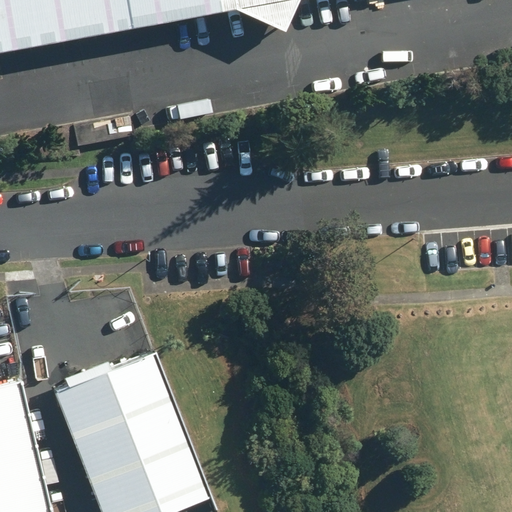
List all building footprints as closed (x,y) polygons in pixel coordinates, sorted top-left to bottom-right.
[(231,0),(0,0),(0,47),(233,5),(231,0)] [(231,0),(233,5),(285,28),(298,0),(231,0)] [(135,134),(131,113),(74,124),(78,145),(135,134)] [(131,349),(38,388),(90,511),(151,511),(193,495),(131,349)] [(27,511),(0,390),(0,511),(27,511)]
